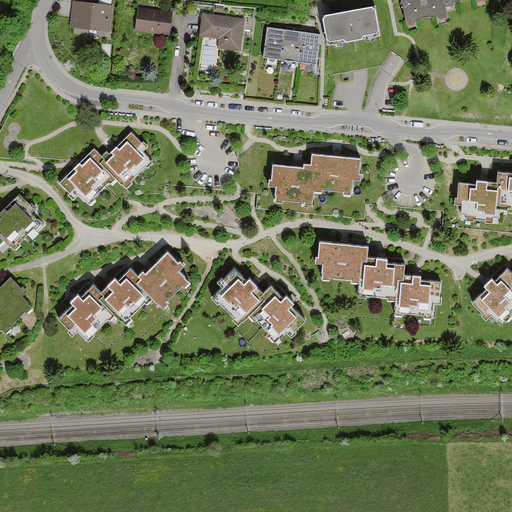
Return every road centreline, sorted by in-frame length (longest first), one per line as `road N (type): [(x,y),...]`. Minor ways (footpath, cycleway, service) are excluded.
road 1 (track): [(0,388),(427,354),(511,355)]
road 2 (residential): [(41,47),(49,72),(90,97),(511,139)]
